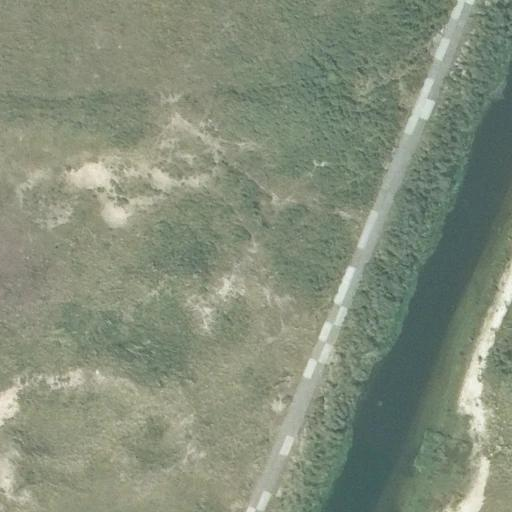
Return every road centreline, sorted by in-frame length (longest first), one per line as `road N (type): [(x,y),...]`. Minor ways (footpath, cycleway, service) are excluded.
road 1 (track): [(252,511),(460,0)]
road 2 (track): [(511,295),(428,511)]
